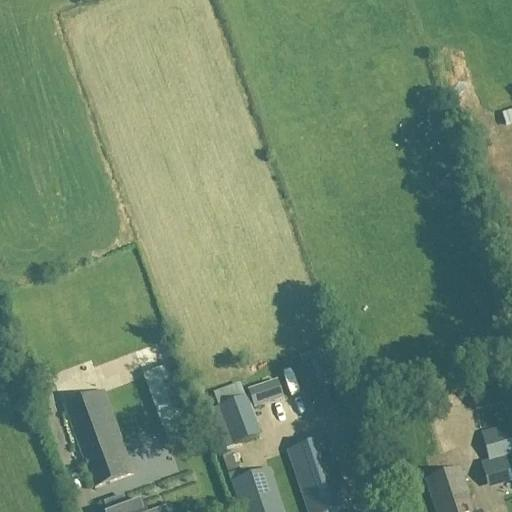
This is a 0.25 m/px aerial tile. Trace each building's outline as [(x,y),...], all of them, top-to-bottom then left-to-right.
[(500,124),(511,120),(511,105),(496,110),(500,124)] [(469,168),(477,165),(469,141),(461,143),(469,168)] [(93,300),(128,308),(136,273),(100,266),(93,300)] [(127,336),(155,326),(147,303),(119,312),(127,336)] [(330,359),(300,370),(315,415),(346,405),(330,359)] [(173,366),(143,377),(170,453),(201,442),(193,420),(173,366)] [(126,445),(140,440),(117,378),(103,383),(126,445)] [(471,392),(477,412),(502,405),(494,386),(471,392)] [(132,476),(102,395),(64,409),(94,491),(132,476)] [(260,403),(267,424),(288,417),(281,395),(260,403)] [(206,415),(219,451),(260,439),(245,401),(206,415)] [(486,463),(480,465),(487,491),(511,484),(504,460),(511,458),(511,443),(508,428),(481,436),(486,463)] [(324,441),(287,454),(307,511),(340,511),(348,510),(324,441)] [(472,511),(460,472),(426,483),(435,511),(472,511)] [(281,511),(268,473),(231,485),(239,511),(281,511)] [(142,511),(139,503),(126,508),(123,499),(105,506),(106,511),(142,511)]
